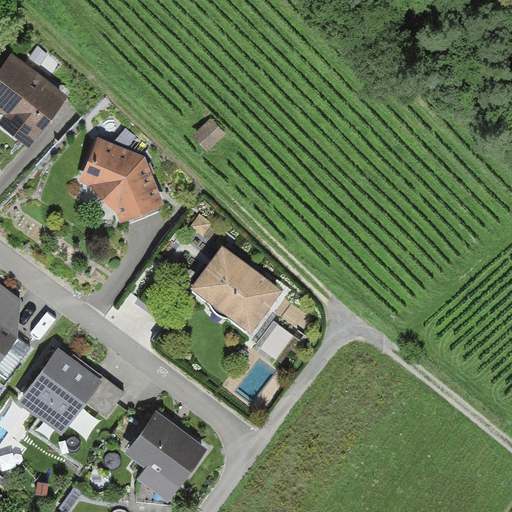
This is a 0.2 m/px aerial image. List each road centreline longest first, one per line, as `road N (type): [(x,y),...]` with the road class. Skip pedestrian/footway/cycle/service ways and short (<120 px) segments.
road 1 (track): [(17,0),(354,320),(256,445)]
road 2 (residential): [(0,249),(256,445),(207,511)]
road 3 (track): [(511,140),(327,0)]
road 4 (track): [(511,444),(354,320)]
